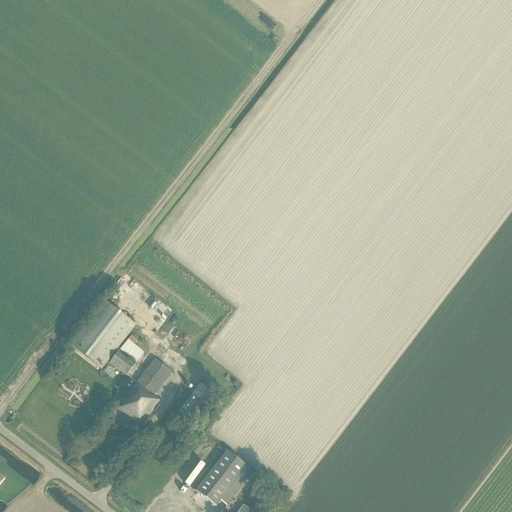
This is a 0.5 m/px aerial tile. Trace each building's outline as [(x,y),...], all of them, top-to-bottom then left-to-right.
[(176,268),(163,260),(156,269),(169,278),(176,268)] [(154,279),(158,270),(153,268),(149,277),(154,279)] [(103,300),(69,345),(102,370),(136,325),(103,300)] [(131,336),(120,350),(135,362),(143,353),(133,345),(137,341),(131,336)] [(135,365),(130,361),(119,352),(110,364),(127,376),(135,365)] [(116,396),(120,399),(115,407),(141,428),(161,403),(153,397),(172,372),(155,359),(136,382),(130,378),(116,396)] [(219,400),(200,385),(178,413),(181,416),(174,425),(191,437),(219,400)] [(253,472),(227,451),(217,464),(211,472),(198,489),(195,492),(216,508),(221,502),(227,506),(253,472)] [(214,462),(207,470),(211,472),(217,464),(214,462)] [(188,493),(209,468),(204,464),(183,489),(188,493)]
